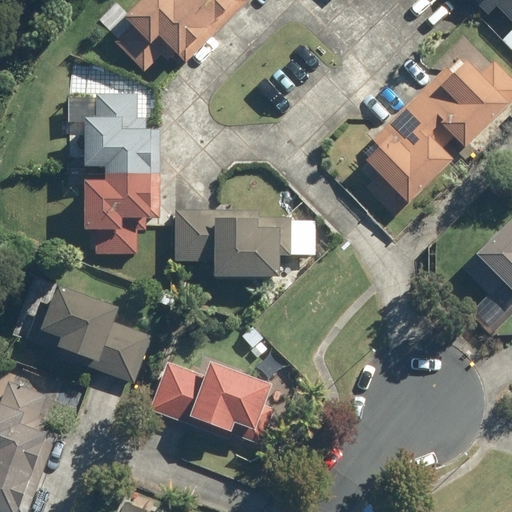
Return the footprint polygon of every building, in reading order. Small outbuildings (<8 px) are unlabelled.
[(172,0),(170,2),(167,0),(142,0),(120,23),(130,33),(117,46),(145,74),(158,60),(163,65),(172,56),(185,69),(251,2),(248,0),(172,0)] [(511,0),(475,0),(480,5),(484,0),(487,0),(511,25),(511,0)] [(405,208),(449,164),(443,157),(453,146),(460,153),(511,100),(511,84),(475,48),(464,37),(434,68),(439,72),(370,141),(377,147),(360,164),(405,208)] [(159,135),(147,135),(148,121),(138,120),(139,100),(66,98),(64,156),(79,157),(79,171),(101,172),(101,185),(80,185),(79,234),(112,235),(112,257),(135,257),(135,239),(144,239),(144,219),(157,219),(159,135)] [(255,213),(212,212),(173,211),(171,264),(210,265),(210,283),(252,284),(275,285),(276,260),(289,261),(290,223),(254,222),(255,213)] [(511,222),(473,258),(499,287),(469,315),(489,338),(511,317),(511,222)] [(57,345),(54,353),(93,368),(133,384),(150,338),(110,323),(113,317),(56,295),(40,338),(57,345)] [(205,364),(201,378),(161,366),(146,413),(227,438),(229,432),(265,443),(276,407),(263,403),(269,385),(205,364)] [(0,391),(0,511),(26,511),(53,438),(35,432),(47,398),(3,383),(0,391)]
